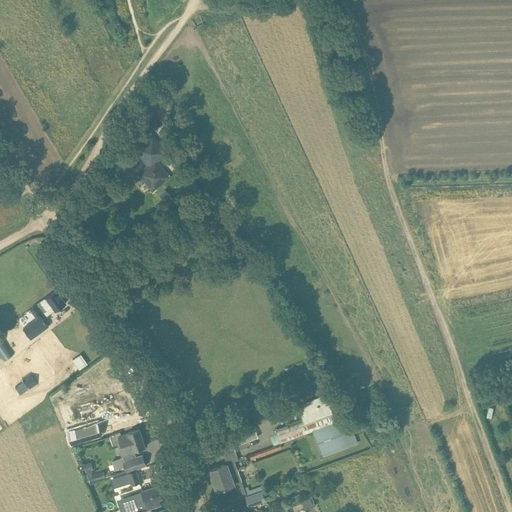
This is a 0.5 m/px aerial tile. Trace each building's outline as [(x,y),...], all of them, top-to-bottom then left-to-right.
[(159,145),(153,137),(137,150),(150,165),(140,174),(153,189),(168,177),(156,161),(164,154),(163,152),(164,150),(159,145)] [(165,190),(159,194),(172,210),(178,205),(165,190)] [(66,303),(57,290),(30,309),(36,317),(52,306),(55,311),(66,303)] [(49,326),(41,315),(23,328),(31,339),(49,326)] [(0,353),(5,361),(13,355),(0,336),(0,353)] [(24,382),(28,389),(37,384),(33,377),(24,382)] [(300,405),(305,419),(303,420),(283,427),(276,429),(281,444),(313,432),(321,454),(322,456),(357,444),(348,417),(342,419),(337,421),(336,421),(333,413),(336,412),(330,394),(300,405)] [(129,396),(106,403),(109,414),(112,413),(113,418),(116,417),(118,423),(131,419),(129,413),(134,411),(129,396)] [(97,422),(68,431),(71,441),(72,444),(101,435),(97,422)] [(145,446),(139,429),(127,433),(118,436),(124,453),(133,450),(134,450),(145,446)] [(231,440),(234,448),(259,439),(256,431),(231,440)] [(238,460),(234,448),(231,440),(219,444),(226,464),(234,461),(238,460)] [(282,447),(280,443),(267,448),(250,455),(251,459),(282,447)] [(122,457),(111,461),(114,469),(125,466),(127,472),(136,468),(146,465),(143,455),(136,457),(135,452),(121,456),(122,457)] [(219,467),(209,470),(217,490),(224,488),(224,489),(226,488),(226,487),(234,485),(234,484),(235,486),(243,483),(239,474),(234,461),(226,464),(219,467)] [(87,483),(95,480),(89,463),(80,465),(83,473),(84,473),(87,483)] [(140,482),(137,470),(112,478),(115,486),(130,481),(131,485),(140,482)] [(243,483),(235,486),(239,498),(245,496),(246,497),(247,497),(246,494),(243,483)] [(142,491),(122,497),(127,511),(128,511),(146,506),(147,509),(162,504),(160,500),(162,499),(158,485),(149,488),(142,490),(142,491)] [(246,497),(245,497),(249,507),(266,501),(263,491),(247,497),(246,497)] [(302,499),(299,493),(291,498),(293,502),(302,499)] [(312,496),(302,500),(306,510),(316,506),(312,496)] [(246,511),(242,500),(221,508),(222,511),(246,511)]
